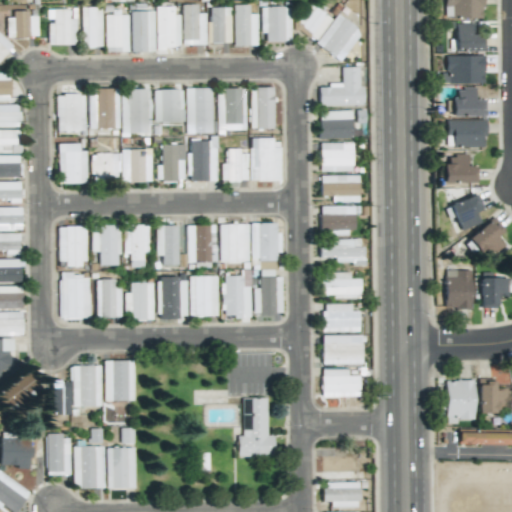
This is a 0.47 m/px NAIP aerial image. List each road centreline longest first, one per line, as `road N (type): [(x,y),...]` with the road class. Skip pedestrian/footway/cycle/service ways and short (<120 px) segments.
road 1 (tertiary): [(397,0),(403,511)]
road 2 (residential): [(300,511),(297,57)]
road 3 (residential): [(43,349),(43,63)]
road 4 (residential): [(299,345),(43,349)]
road 5 (residential): [(298,203),(43,208)]
road 6 (residential): [(297,57),(43,63)]
